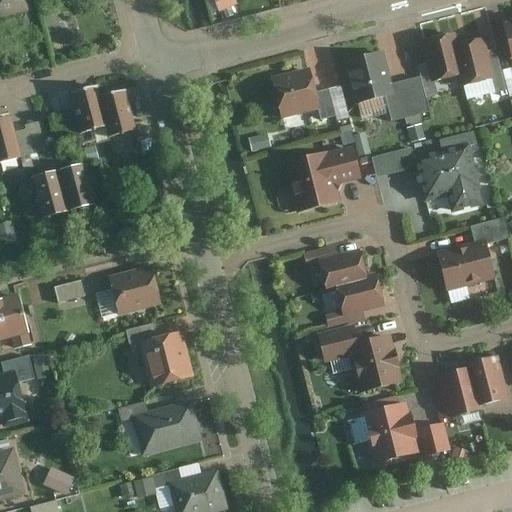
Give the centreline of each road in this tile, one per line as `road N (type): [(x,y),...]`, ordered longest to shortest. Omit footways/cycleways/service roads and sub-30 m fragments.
road 1 (residential): [(206,261),(385,218),(422,351),(511,329)]
road 2 (residential): [(206,261),(267,511)]
road 3 (residential): [(367,10),(156,67)]
road 4 (residential): [(156,67),(206,261)]
road 5 (residential): [(152,56),(0,100)]
